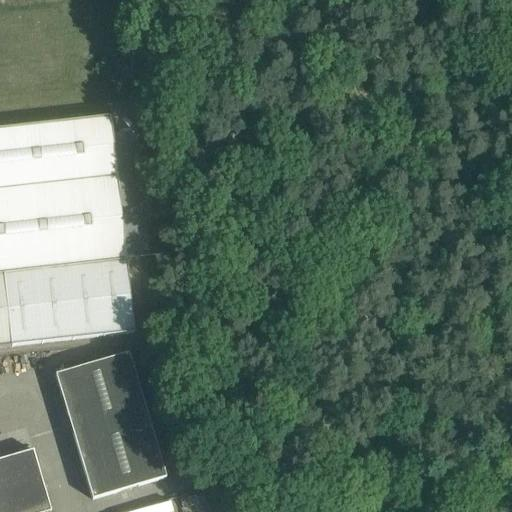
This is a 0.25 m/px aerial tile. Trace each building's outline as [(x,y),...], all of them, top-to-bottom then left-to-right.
[(0,347),(134,333),(126,261),(110,117),(0,128),(0,347)] [(119,153),(134,153),(134,133),(119,133),(119,153)] [(150,230),(131,230),(131,256),(149,256),(150,230)] [(166,479),(129,355),(56,377),(92,500),(166,479)] [(0,511),(50,511),(33,451),(0,460),(0,511)]
